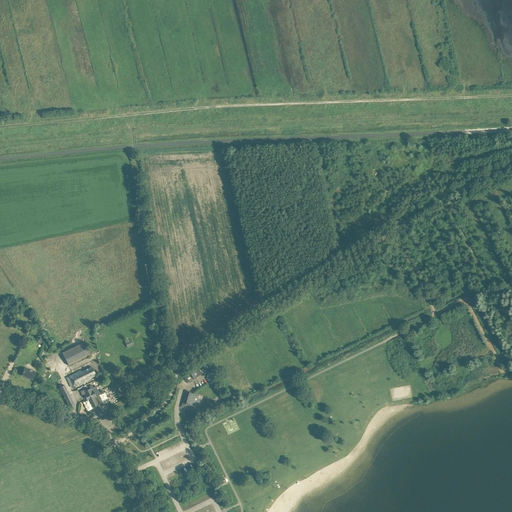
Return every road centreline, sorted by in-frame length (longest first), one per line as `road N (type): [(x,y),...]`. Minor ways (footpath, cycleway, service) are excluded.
road 1 (track): [(511,96),(222,106),(0,128)]
road 2 (unclassified): [(0,159),(216,141),(511,131)]
road 3 (unclassified): [(147,511),(106,429),(0,390)]
